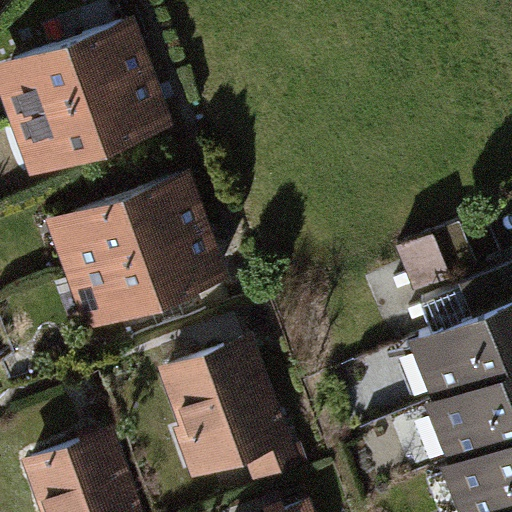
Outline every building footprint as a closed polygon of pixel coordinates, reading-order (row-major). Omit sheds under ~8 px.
[(135,21),(0,66),(0,81),(30,170),(170,122),(135,21)] [(188,171),(51,221),(91,330),(228,281),(188,171)] [(467,223),(404,245),(419,287),(482,264),(467,223)] [(511,259),(424,293),(439,331),(511,302),(511,259)] [(511,511),(511,302),(439,331),(414,341),(433,390),(423,394),(447,455),(436,459),(456,511),(511,511)] [(248,329),(157,360),(197,479),(288,448),(248,329)] [(140,511),(116,428),(24,454),(40,511),(140,511)] [(316,511),(311,496),(264,511),(316,511)]
